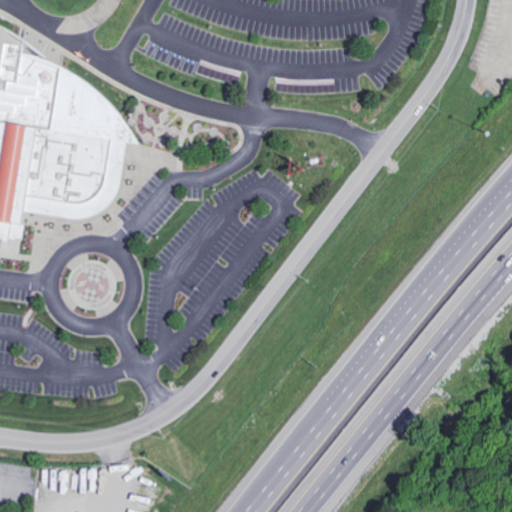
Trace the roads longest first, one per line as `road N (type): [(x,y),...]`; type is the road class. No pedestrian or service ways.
road 1 (residential): [(0,437),(60,444),(113,437),(185,401),(431,85),(455,45),(467,0)]
road 2 (motorway): [(511,185),(239,511)]
road 3 (motorway): [(318,511),(511,278)]
